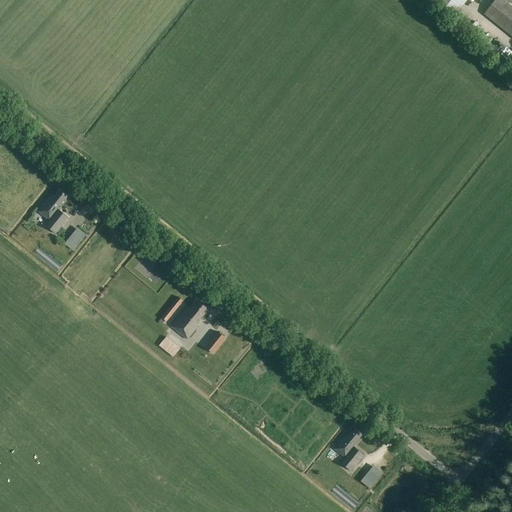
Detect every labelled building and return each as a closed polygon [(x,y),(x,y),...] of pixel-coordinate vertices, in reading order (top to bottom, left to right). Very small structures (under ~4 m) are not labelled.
[(437,0),(454,14),(465,0),(437,0)] [(494,0),(483,14),(485,16),(511,37),(511,6),(505,1),(504,0),(494,0)] [(46,227),(47,225),(54,231),(53,232),(55,234),(68,218),(59,210),(58,210),(57,209),(67,196),(59,190),(53,198),(51,196),(39,212),(48,219),(49,218),(51,220),(46,226),(46,227)] [(82,239),(74,233),(68,240),(76,246),(82,239)] [(165,322),(182,301),(177,297),(160,318),(165,322)] [(196,324),(208,309),(196,300),(189,309),(187,307),(171,327),(187,340),(198,326),(196,324)] [(217,331),(204,347),(213,354),(226,338),(217,331)] [(159,346),(173,357),(179,349),(166,338),(159,346)] [(352,447),(363,434),(354,427),(348,435),(346,434),(342,440),(343,440),(341,442),(340,442),(334,450),(343,457),(344,455),(346,457),(341,463),(351,471),(363,456),(352,447)] [(371,484),(362,477),(355,486),(364,493),(371,484)]
